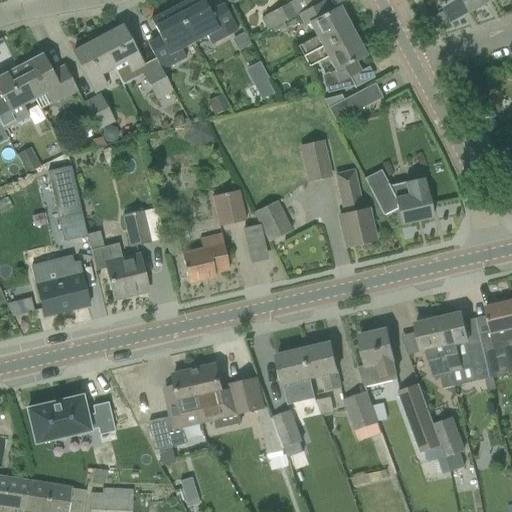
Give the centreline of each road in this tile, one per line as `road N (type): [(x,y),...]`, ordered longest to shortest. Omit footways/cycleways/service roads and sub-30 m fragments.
road 1 (tertiary): [(0,367),(491,255)]
road 2 (residential): [(491,255),(462,150),(414,66)]
